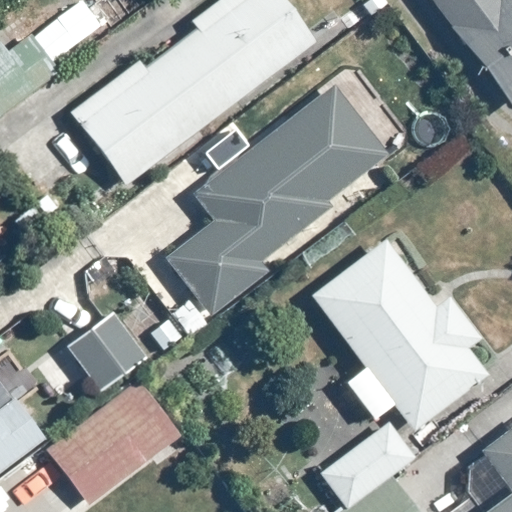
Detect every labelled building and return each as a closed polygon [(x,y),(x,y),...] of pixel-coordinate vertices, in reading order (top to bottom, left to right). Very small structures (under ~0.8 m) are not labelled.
[(0,0),(0,113),(62,68),(11,0),(0,0)] [(99,0),(74,0),(51,19),(73,46),(111,15),(99,0)] [(142,67),(137,60),(122,40),(55,91),(70,110),(126,184),(318,39),(288,0),(214,0),(187,20),(194,29),(142,67)] [(511,0),(430,0),(511,96),(511,0)] [(337,81),(215,180),(197,194),(215,216),(160,261),(208,320),(270,269),(264,261),(332,206),(329,203),(394,151),(337,81)] [(398,411),(317,475),(338,501),(346,511),(393,476),(486,403),(475,387),(490,375),(465,342),(476,333),(447,296),(439,303),(385,235),(308,296),(398,411)] [(101,408),(148,374),(108,317),(60,351),(101,408)] [(101,408),(43,448),(83,504),(188,429),(148,374),(101,408)] [(0,472),(43,439),(0,382),(0,472)] [(511,511),(511,424),(478,451),(476,452),(473,454),(471,457),(469,459),(467,462),(465,464),(463,467),(462,470),(461,473),(461,477),(461,480),(461,483),(461,486),(462,489),(467,496),(446,511),(511,511)] [(346,511),(338,501),(325,511),(420,511),(393,476),(346,511)]
